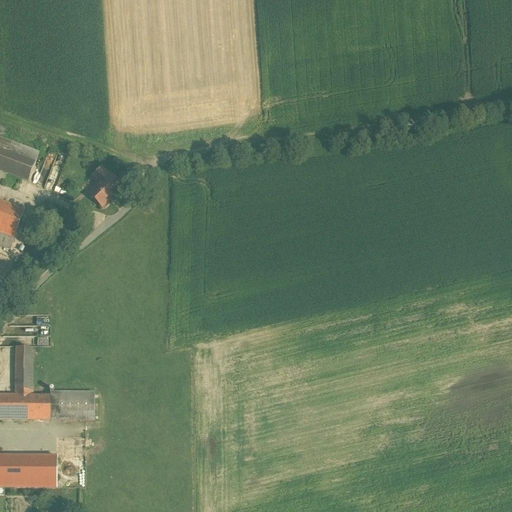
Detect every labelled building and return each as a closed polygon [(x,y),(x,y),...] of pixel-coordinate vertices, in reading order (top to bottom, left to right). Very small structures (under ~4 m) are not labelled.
[(0,137),(0,149),(35,163),(39,154),(6,140),(0,137)] [(35,163),(0,149),(0,171),(28,182),(29,180),(35,163)] [(109,175),(108,176),(101,169),(93,178),(99,184),(89,195),(102,207),(108,202),(109,201),(108,201),(115,194),(116,194),(117,194),(116,193),(122,187),(109,175)] [(25,211),(0,201),(0,246),(10,251),(25,211)] [(33,348),(16,348),(16,397),(32,397),(33,348)] [(16,397),(5,397),(0,396),(0,420),(94,422),(95,394),(50,394),(50,398),(32,397),(16,397)] [(57,457),(0,457),(0,488),(57,489),(57,457)]
